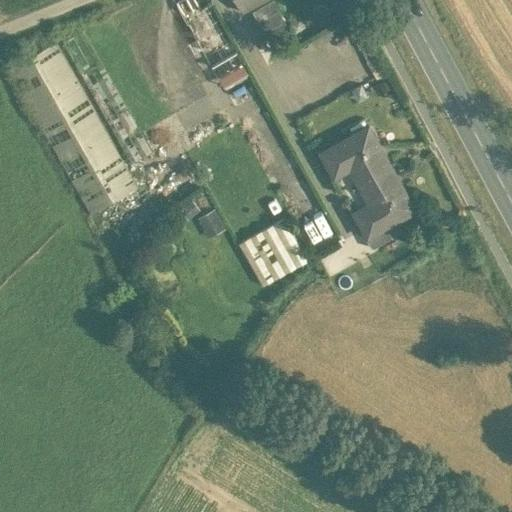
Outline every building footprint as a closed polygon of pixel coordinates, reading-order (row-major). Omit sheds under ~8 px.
[(237,51),(208,0),(178,0),(176,1),(212,66),(237,51)] [(243,9),(238,0),(220,0),(229,17),(243,9)] [(238,0),(243,9),(244,10),(261,0),(238,0)] [(273,0),(272,0),(253,10),(265,32),(285,21),(273,0)] [(173,138),(105,16),(62,41),(131,163),(173,138)] [(138,186),(56,40),(8,67),(90,213),(138,186)] [(415,208),(369,124),(320,151),(335,177),(350,169),(367,201),(353,209),(367,235),(385,225),(415,208)] [(201,211),(213,207),(208,192),(196,196),(201,211)] [(192,198),(181,205),(190,217),(200,210),(192,198)] [(198,214),(206,234),(226,226),(217,206),(198,214)] [(284,217),(240,242),(263,285),(308,260),(284,217)] [(392,236),(385,225),(367,235),(374,246),(392,236)] [(321,253),(327,269),(351,260),(345,244),(321,253)]
